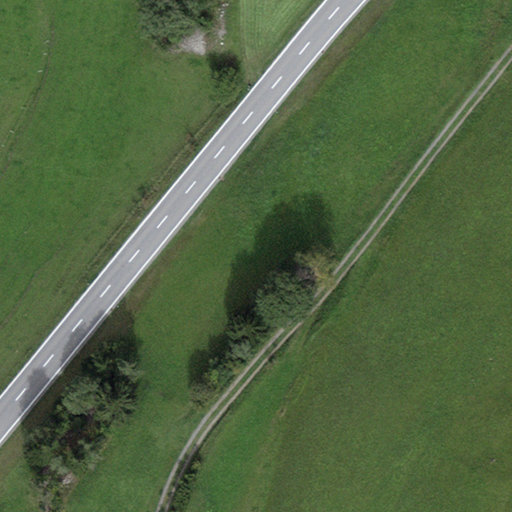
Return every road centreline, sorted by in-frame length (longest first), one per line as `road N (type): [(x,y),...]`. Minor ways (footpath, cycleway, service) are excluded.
road 1 (secondary): [(0,436),(361,0)]
road 2 (track): [(174,511),(197,453),(511,71)]
